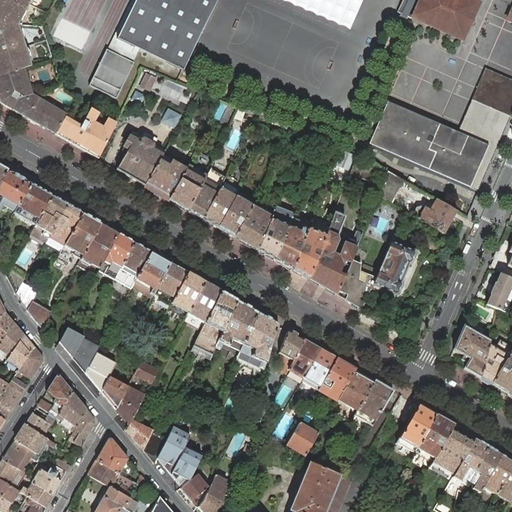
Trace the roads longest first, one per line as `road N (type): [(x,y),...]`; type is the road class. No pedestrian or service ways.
road 1 (residential): [(0,135),(418,376)]
road 2 (residential): [(511,161),(418,376)]
